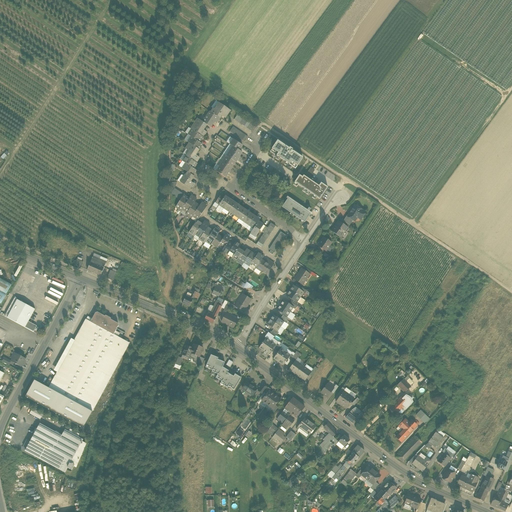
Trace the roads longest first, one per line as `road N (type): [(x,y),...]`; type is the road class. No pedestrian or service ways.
road 1 (track): [(511,291),(262,121)]
road 2 (secondary): [(485,511),(408,475),(237,347)]
road 3 (secondary): [(237,347),(79,278)]
road 4 (residential): [(79,278),(0,427)]
road 5 (residential): [(287,267),(203,215),(223,182)]
